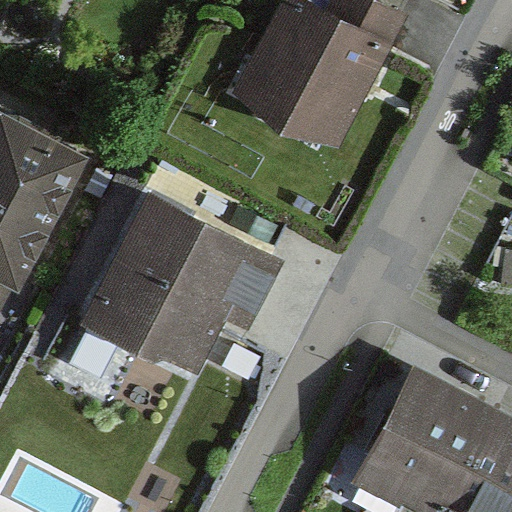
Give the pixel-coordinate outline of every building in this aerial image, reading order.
[(401,0),(286,0),(241,86),(344,140),(415,7),(401,0)] [(0,112),(0,273),(23,285),(94,147),(6,102),(0,112)] [(289,251),(155,182),(89,309),(201,367),(231,311),(252,322),(289,251)] [(494,405),(415,364),(364,462),(443,503),(494,405)] [(511,511),(511,414),(494,405),(443,503),(460,511),(511,511)]
